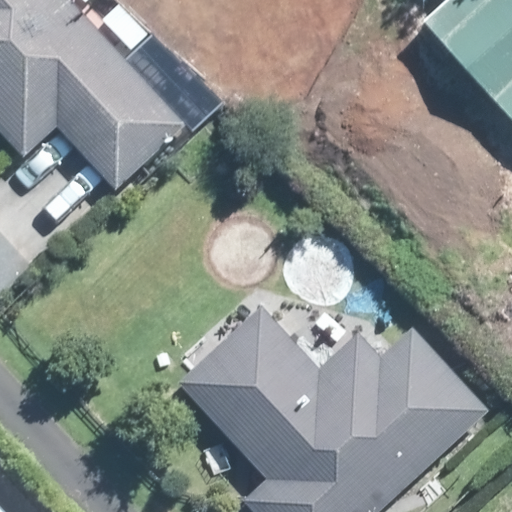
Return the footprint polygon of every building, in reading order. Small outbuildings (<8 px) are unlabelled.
[(183,121),(125,60),(69,0),(0,0),(0,130),(19,151),(54,119),(115,185),(183,121)] [(511,0),(437,0),(417,19),(511,121),(511,0)] [(168,192),(184,212),(202,196),(186,178),(168,192)] [(264,511),(374,511),(488,407),(415,326),(385,353),(363,329),(325,365),(267,302),(184,379),(271,474),(248,494),(264,511)] [(25,511),(0,483),(0,511),(25,511)]
